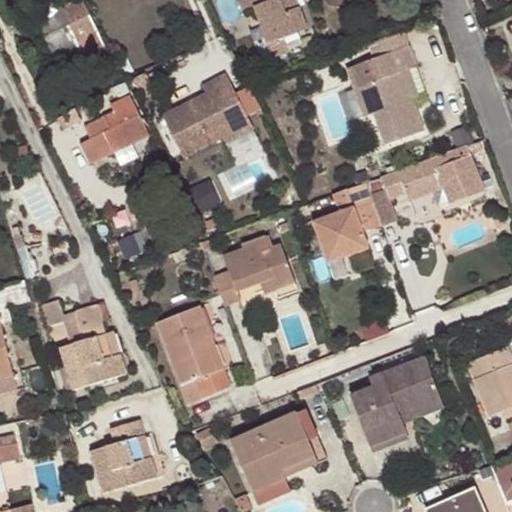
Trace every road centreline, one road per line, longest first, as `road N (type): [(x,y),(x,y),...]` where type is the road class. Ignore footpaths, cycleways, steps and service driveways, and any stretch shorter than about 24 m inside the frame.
road 1 (residential): [(511,298),(259,396)]
road 2 (residential): [(452,0),(511,164)]
